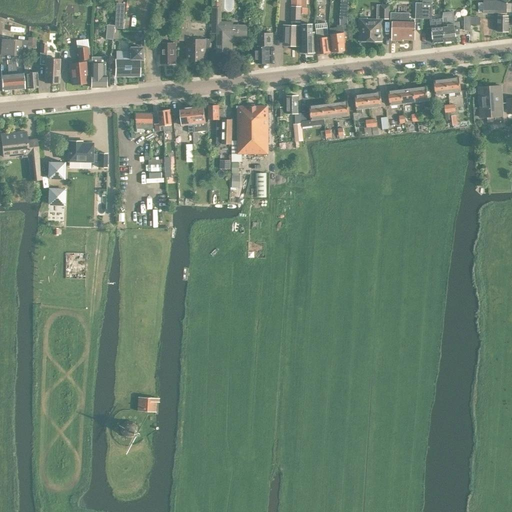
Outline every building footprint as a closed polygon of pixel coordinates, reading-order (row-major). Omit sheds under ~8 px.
[(284,25),(283,44),(299,45),(300,15),(300,12),(305,12),(306,12),(307,3),(306,0),(292,0),(292,26),(284,25)] [(422,0),(422,2),(422,18),(430,19),(432,19),(432,2),(432,0),(422,0)] [(478,12),(483,12),(497,12),(496,30),(507,30),(507,15),(510,15),(510,1),(505,2),(505,0),(482,0),(483,3),(478,2),(478,12)] [(116,4),(114,25),(122,26),(124,5),(116,4)] [(389,18),(389,4),(377,4),(376,18),(367,18),(367,17),(360,17),(360,31),(360,40),(381,41),(381,18),(389,18)] [(210,7),(210,32),(216,32),(216,52),(226,52),(231,52),(231,39),(245,39),(245,25),(231,25),(231,22),(219,21),(219,7),(214,7),(210,7)] [(329,27),(328,27),(331,51),(340,50),(340,52),(345,51),(343,32),(348,31),(347,19),(348,8),(341,8),(340,19),(340,24),(336,24),(336,26),(329,27)] [(441,17),(441,18),(443,41),(454,40),(453,33),(459,32),(458,23),(453,23),(452,11),(442,12),(441,17)] [(415,38),(415,21),(411,21),(411,17),(410,17),(409,12),(391,12),(391,21),(392,22),(392,37),(415,38)] [(430,27),(427,28),(428,37),(431,37),(432,37),(433,42),(443,41),(441,18),(437,18),(432,19),(430,19),(430,27)] [(315,37),(317,53),(319,53),(320,54),(323,53),(324,52),(329,51),(326,22),(314,23),(316,37),(315,37)] [(300,24),(300,26),(301,52),(306,52),(306,54),(313,53),(312,51),(314,51),(313,23),(300,24)] [(186,32),(185,42),(188,42),(188,60),(204,60),(205,51),(209,51),(210,45),(211,39),(210,39),(206,38),(192,38),(192,33),(186,32)] [(259,38),(255,38),(255,53),(256,63),(269,63),(269,46),(272,46),(272,33),(259,33),(259,38)] [(35,48),(36,37),(28,37),(27,40),(26,40),(26,47),(27,47),(27,54),(33,54),(33,48),(35,48)] [(25,56),(26,47),(26,40),(1,38),(0,51),(0,54),(1,55),(11,55),(22,57),(25,56)] [(160,62),(175,62),(174,42),(173,42),(159,42),(160,62)] [(76,47),(78,60),(88,59),(87,46),(76,47)] [(114,59),(114,76),(138,75),(138,59),(141,59),(141,47),(129,47),(129,51),(115,52),(115,59),(114,59)] [(26,88),(38,87),(36,72),(28,72),(27,57),(25,56),(22,57),(23,64),(24,71),(24,73),(26,88)] [(90,76),(90,87),(106,87),(106,76),(105,76),(105,57),(90,57),(90,70),(93,70),(93,76),(90,76)] [(59,59),(46,58),(45,82),(58,83),(59,59)] [(7,74),(0,75),(2,90),(13,89),(11,63),(11,60),(6,60),(7,74)] [(69,62),(71,84),(87,83),(85,61),(69,62)] [(15,63),(11,63),(13,89),(24,88),(22,73),(15,73),(15,63)] [(446,78),(448,93),(456,92),(456,95),(460,94),(460,91),(459,76),(446,78)] [(435,95),(448,93),(446,78),(433,80),(435,95)] [(426,85),(413,87),(415,102),(427,100),(426,85)] [(478,86),(480,117),(501,116),(500,85),(478,86)] [(400,89),(402,103),(415,102),(413,87),(400,89)] [(389,105),(402,103),(400,89),(388,90),(389,105)] [(367,93),(369,108),(381,107),(379,92),(367,93)] [(361,109),(368,108),(369,108),(367,93),(354,94),(356,110),(357,113),(362,112),(361,109)] [(298,95),(287,95),(287,113),(295,113),(295,123),(301,123),(301,120),(301,113),(298,113),(298,95)] [(334,102),(336,117),(343,116),(343,118),(348,118),(348,115),(349,115),(347,101),(334,102)] [(334,102),(322,104),(324,119),(330,118),(336,117),(334,102)] [(231,144),(232,119),(222,119),(222,115),(223,115),(223,109),(217,108),(217,105),(215,103),(212,103),(210,105),(208,105),(208,119),(216,119),(216,143),(231,144)] [(432,103),(424,104),(425,113),(433,112),(432,103)] [(241,161),(242,154),(267,153),(267,106),(255,106),(254,104),(251,104),(249,106),(236,106),(236,140),(232,140),(232,161),(241,161)] [(322,104),(309,106),(311,120),(312,125),(324,123),(324,119),(322,104)] [(202,105),(191,106),(193,131),(192,131),(192,143),(193,143),(199,143),(198,131),(208,130),(207,122),(204,122),(202,105)] [(446,126),(452,126),(451,125),(452,125),(449,105),(444,105),(446,126)] [(191,106),(180,108),(181,125),(187,125),(188,132),(192,131),(193,131),(191,106)] [(160,130),(163,130),(171,129),(169,109),(157,110),(159,122),(155,122),(156,130),(160,130)] [(152,128),(152,114),(135,114),(135,128),(152,128)] [(0,134),(3,157),(27,155),(30,180),(41,179),(37,140),(27,140),(26,131),(0,134)] [(66,143),(66,151),(68,151),(68,161),(92,161),(99,161),(98,167),(106,167),(107,153),(99,153),(99,154),(92,154),(92,143),(85,143),(81,143),(81,141),(68,141),(68,143),(66,143)] [(223,167),(231,167),(231,156),(223,156),(223,167)] [(64,179),(64,162),(47,161),(47,178),(61,179),(64,179)] [(265,173),(255,173),(255,197),(265,197),(265,173)] [(48,203),(66,204),(66,187),(49,186),(48,203)] [(86,226),(86,214),(67,214),(66,226),(86,226)] [(157,401),(159,401),(159,398),(138,396),(137,410),(156,411),(157,401)] [(135,428),(136,427),(135,426),(134,426),(132,423),(132,422),(131,421),(130,422),(125,422),(125,421),(123,421),(123,422),(121,425),(120,425),(119,426),(120,427),(120,431),(119,431),(119,433),(120,433),(123,436),(123,437),(125,437),(125,436),(129,437),(130,437),(131,437),(131,436),(134,433),(135,434),(136,432),(135,432),(135,428)]
